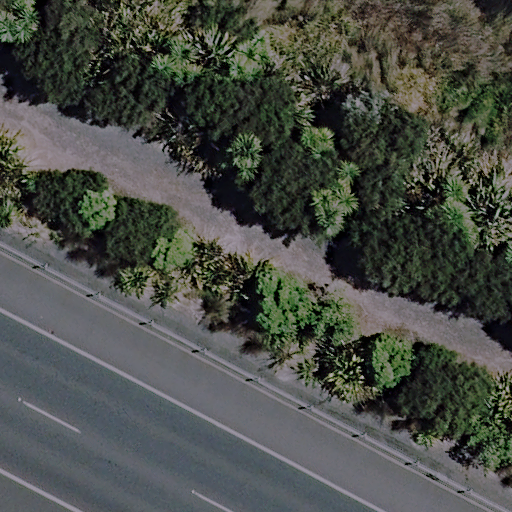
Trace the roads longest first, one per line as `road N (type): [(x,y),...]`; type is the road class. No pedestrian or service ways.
road 1 (track): [(511,335),(0,78)]
road 2 (motorway): [(0,378),(253,511)]
